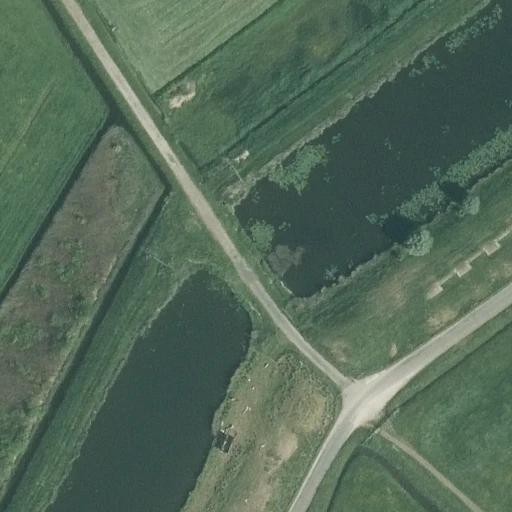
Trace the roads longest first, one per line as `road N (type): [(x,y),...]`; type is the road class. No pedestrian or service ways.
road 1 (unclassified): [(301,511),(364,402),(511,292)]
road 2 (track): [(65,0),(200,202)]
road 3 (track): [(200,202),(294,335)]
road 4 (track): [(359,410),(478,511)]
